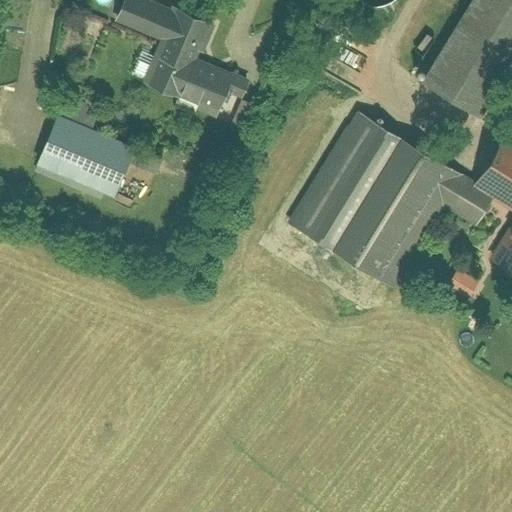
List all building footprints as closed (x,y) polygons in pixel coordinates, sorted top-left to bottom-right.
[(122,0),(113,22),(161,42),(142,87),(217,117),(232,81),(196,66),(211,30),(137,0),(122,0)] [(511,0),(472,0),(423,78),(483,117),(511,71),(511,0)] [(238,103),(222,141),(239,148),(256,110),(238,103)] [(55,118),(35,165),(109,196),(129,148),(55,118)] [(491,202),(459,184),(461,180),(360,120),(294,231),(396,291),(442,213),(474,231),(491,202)] [(511,276),(511,154),(496,146),(473,188),(511,209),(511,218),(488,263),(511,276)] [(136,152),(129,167),(154,177),(160,161),(136,152)] [(458,271),(447,288),(467,301),(478,283),(458,271)]
